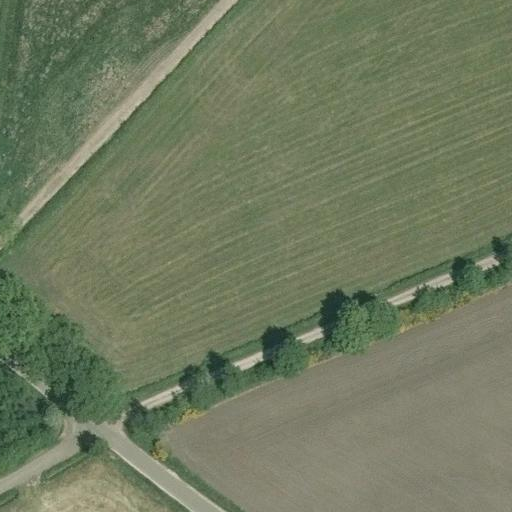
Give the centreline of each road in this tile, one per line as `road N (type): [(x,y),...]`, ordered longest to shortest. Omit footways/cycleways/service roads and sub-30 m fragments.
road 1 (track): [(97,431),(511,255)]
road 2 (track): [(232,0),(0,248)]
road 3 (unclassified): [(201,511),(97,431)]
road 4 (unclassified): [(0,355),(97,431)]
